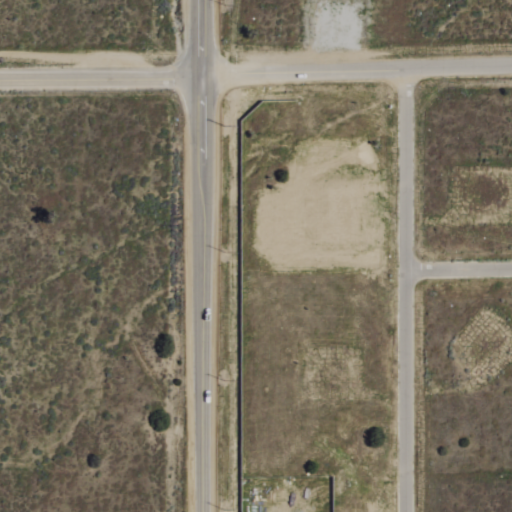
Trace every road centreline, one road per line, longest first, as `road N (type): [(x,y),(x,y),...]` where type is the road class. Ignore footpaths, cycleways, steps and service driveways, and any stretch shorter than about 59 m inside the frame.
road 1 (tertiary): [(200,0),(203,511)]
road 2 (residential): [(403,71),(406,511)]
road 3 (residential): [(511,67),(200,78)]
road 4 (residential): [(200,78),(0,78)]
